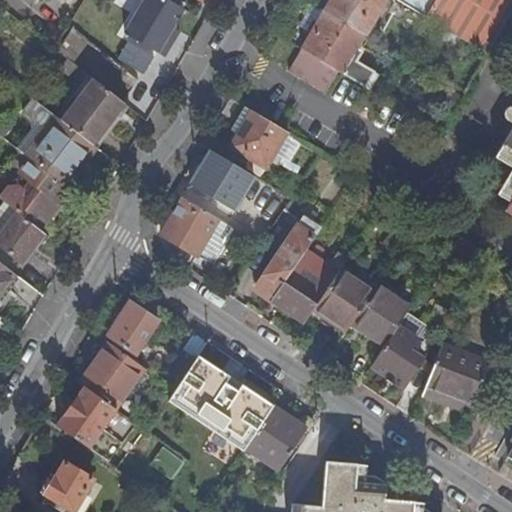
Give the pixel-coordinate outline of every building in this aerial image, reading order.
[(116,0),(115,2),(136,12),(141,0),(116,0)] [(184,8),(169,0),(143,0),(124,33),(164,56),(173,41),(166,37),(172,27),(184,8)] [(196,0),(212,9),(217,0),(196,0)] [(366,36),(387,0),(331,0),(325,12),(366,36)] [(396,0),(488,56),(511,17),(483,0),(396,0)] [(511,0),(483,0),(511,17),(511,15),(511,0)] [(351,62),(366,36),(325,12),(302,51),(339,72),(367,89),(367,88),(372,91),(380,78),(351,62)] [(166,37),(173,41),(179,31),(172,27),(166,37)] [(326,94),(339,72),(302,51),(290,72),(326,94)] [(92,82),(62,122),(93,146),(123,106),(92,82)] [(445,106),(455,111),(463,98),(454,92),(445,106)] [(0,123),(0,138),(28,160),(45,173),(65,189),(96,148),(93,146),(62,122),(47,111),(48,110),(32,98),(21,113),(36,125),(19,147),(5,136),(9,130),(0,123)] [(503,115),(504,117),(511,121),(511,105),(507,107),(505,109),(503,115)] [(265,169),(287,132),(250,110),(228,147),(265,169)] [(511,166),(511,171),(511,173),(511,174),(511,121),(504,117),(507,121),(511,123),(511,130),(496,157),(511,166)] [(189,184),(232,211),(253,176),(210,150),(189,184)] [(29,182),(22,192),(27,196),(45,173),(28,160),(19,173),(29,182)] [(27,196),(22,192),(17,188),(6,189),(0,196),(0,200),(16,213),(39,230),(68,191),(65,189),(45,173),(27,196)] [(511,174),(511,173),(498,194),(511,203),(506,211),(511,215),(511,174)] [(295,176),(284,194),(291,199),(297,189),(303,181),(295,176)] [(232,211),(189,184),(182,197),(232,228),(239,215),(232,211)] [(310,197),(297,189),(291,199),(284,209),(297,217),(310,197)] [(244,247),(249,238),(232,228),(182,197),(160,234),(213,266),(230,238),(244,247)] [(16,213),(0,233),(0,263),(14,274),(43,234),(39,230),(16,213)] [(256,289),(271,299),(305,248),(320,227),(303,216),(256,286),(256,289)] [(447,253),(466,266),(479,247),(459,235),(447,253)] [(271,299),(305,322),(313,310),(341,268),(348,258),(339,252),(331,265),(305,248),(271,299)] [(480,248),(476,257),(511,278),(511,267),(496,257),(480,248)] [(0,292),(14,274),(0,263),(0,292)] [(373,291),(341,268),(313,310),(346,332),(351,325),(373,291)] [(0,314),(25,282),(14,274),(0,292),(0,314)] [(351,325),(384,346),(401,321),(409,310),(376,288),(373,291),(351,325)] [(157,320),(128,302),(107,335),(135,354),(157,320)] [(415,331),(401,321),(384,346),(371,366),(403,388),(422,360),(404,347),(415,331)] [(187,342),(161,381),(174,391),(183,377),(195,359),(200,352),(187,342)] [(107,343),(78,382),(84,386),(114,409),(143,370),(107,343)] [(448,395),(474,405),(488,368),(441,348),(423,395),(445,404),(448,395)] [(206,399),(216,385),(221,376),(195,359),(183,377),(194,385),(179,407),(194,417),(206,399)] [(171,392),(160,384),(151,396),(162,404),(171,392)] [(223,389),(216,385),(206,399),(213,404),(223,389)] [(86,448),(114,409),(84,386),(56,426),(86,448)] [(448,395),(445,404),(470,414),(474,405),(448,395)] [(175,406),(168,400),(147,432),(166,446),(174,434),(162,426),(175,406)] [(283,421),(286,415),(273,406),(245,448),(278,471),(306,429),(290,418),(286,423),(283,421)] [(191,434),(177,454),(187,461),(200,440),(191,434)] [(73,511),(92,479),(63,462),(55,477),(50,473),(39,492),(70,511),(73,511)] [(375,491),(376,478),(355,476),(356,466),(325,463),(321,507),(291,505),(290,511),(428,511),(429,511),(414,502),(399,502),(399,493),(387,485),(383,495),(375,491)] [(383,495),(387,485),(376,478),(375,491),(383,495)]
